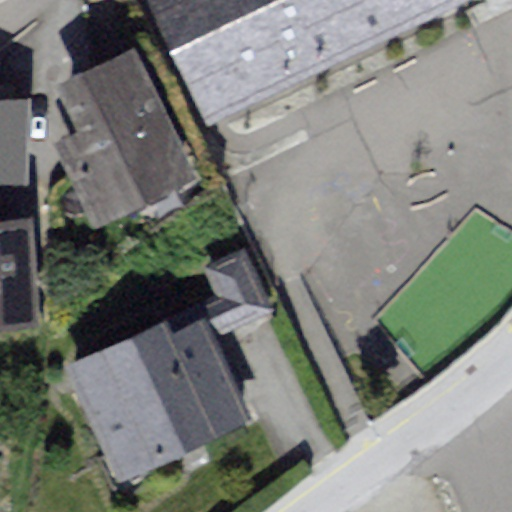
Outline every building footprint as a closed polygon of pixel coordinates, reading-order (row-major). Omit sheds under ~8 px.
[(423,0),(174,0),(220,96),(423,0)] [(125,45),(31,95),(98,220),(192,170),(125,45)] [(27,93),(0,93),(0,173),(28,173),(27,93)] [(0,316),(31,313),(21,209),(0,211),(0,316)] [(226,302),(202,313),(212,334),(269,306),(241,250),(208,266),(226,302)] [(251,413),(212,334),(202,313),(171,328),(164,315),(70,360),(126,474),(251,413)]
